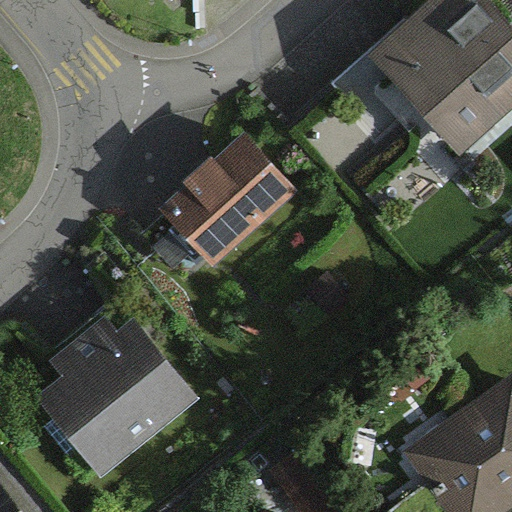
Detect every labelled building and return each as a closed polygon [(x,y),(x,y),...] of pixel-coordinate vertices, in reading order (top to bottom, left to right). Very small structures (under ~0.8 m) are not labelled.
[(457,158),(511,110),(511,26),(489,0),(429,0),(366,54),(457,158)] [(329,107),(307,119),(332,163),(354,151),(329,107)] [(214,273),(298,199),(244,139),(160,212),(214,273)] [(46,365),(58,379),(34,399),(98,479),(201,396),(137,316),(114,334),(103,319),(46,365)] [(445,511),(508,511),(511,509),(511,377),(405,458),(445,511)] [(0,511),(23,511),(0,482),(0,511)]
